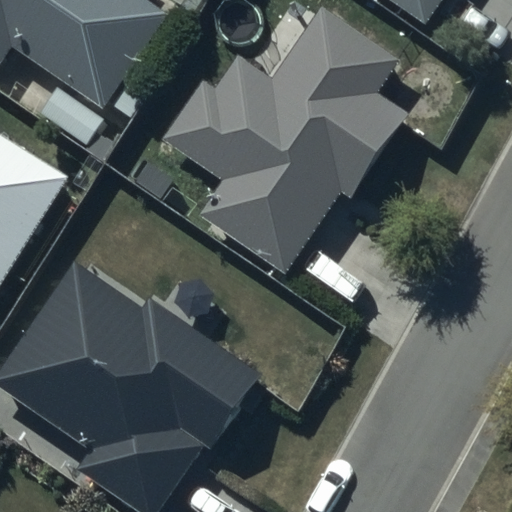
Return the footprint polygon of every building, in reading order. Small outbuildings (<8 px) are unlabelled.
[(0,0),(0,64),(10,71),(18,58),(109,116),(170,21),(137,0),(0,0)] [(393,0),(450,33),(469,0),(393,0)] [(219,88),(178,146),(233,181),(209,218),(296,275),(351,191),(370,203),(422,122),(395,105),(418,69),(333,15),(289,84),(255,62),(232,96),(219,88)] [(0,309),(80,184),(0,132),(0,309)] [(157,318),(86,270),(6,387),(100,451),(87,470),(148,511),(168,511),(212,448),(224,456),(276,380),(166,305),(157,318)]
